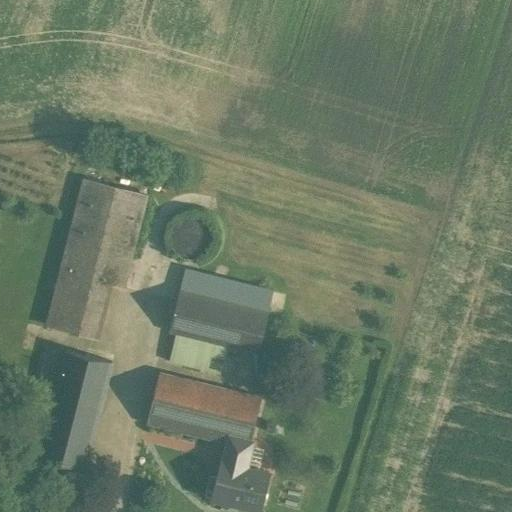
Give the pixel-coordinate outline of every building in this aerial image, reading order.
[(152,178),(83,161),(48,306),(100,319),(113,266),(129,270),(152,178)] [(215,200),(207,195),(198,192),(191,193),(183,196),(176,202),(171,210),(170,218),(171,227),(175,234),(181,241),(192,245),(201,245),(210,241),(217,235),(221,229),(223,220),(220,207),(215,200)] [(273,294),(187,271),(176,312),(262,335),(273,294)] [(117,347),(73,337),(48,442),(91,452),(117,347)] [(266,382),(166,357),(153,411),(229,430),(214,486),(263,499),(274,458),(249,451),(266,382)]
